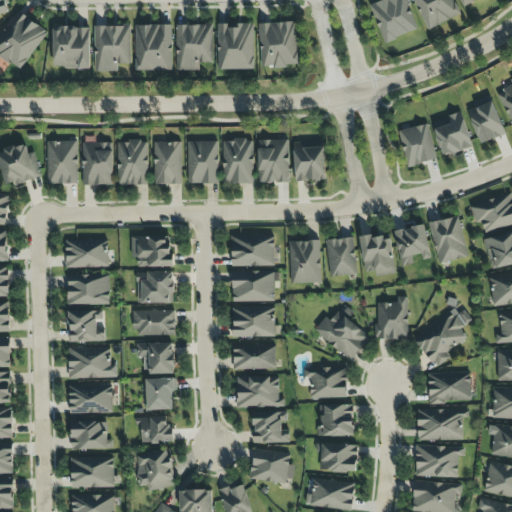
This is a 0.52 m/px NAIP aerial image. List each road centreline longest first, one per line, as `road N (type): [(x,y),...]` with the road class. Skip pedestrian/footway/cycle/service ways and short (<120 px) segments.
road 1 (tertiary): [(511,25),(390,84),(306,100),(0,106)]
road 2 (residential): [(34,218),(356,207),(442,191),(511,164)]
road 3 (residential): [(41,511),(34,218)]
road 4 (residential): [(198,214),(209,451)]
road 5 (residential): [(377,511),(385,387)]
